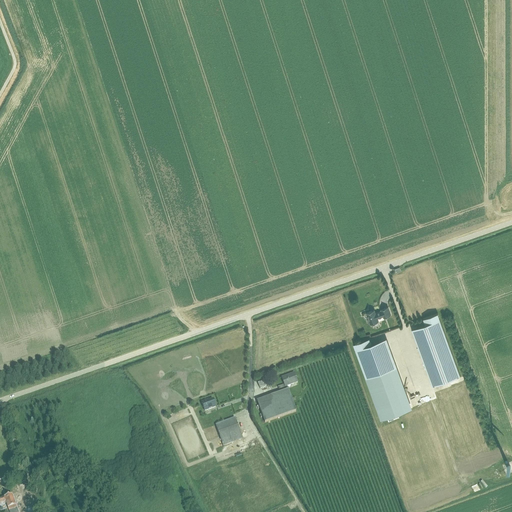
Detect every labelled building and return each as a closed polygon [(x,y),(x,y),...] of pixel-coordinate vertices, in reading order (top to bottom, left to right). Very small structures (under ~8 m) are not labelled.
[(370,323),(371,324),(379,321),(378,318),(383,316),(384,317),(391,315),(388,307),(381,309),(381,311),(376,313),(375,310),(367,313),(369,319),(368,319),(367,321),(368,323),(369,323),(370,323)] [(461,376),(438,313),(424,318),(426,324),(412,329),(432,386),(461,376)] [(369,338),(354,344),(366,378),(390,369),(380,340),(371,344),(369,338)] [(366,378),(381,419),(383,419),(405,410),(390,369),(366,378)] [(263,417),(265,423),(296,411),(287,386),(297,382),(294,373),(282,378),(284,385),(278,387),(280,393),(257,401),(259,406),(257,407),(258,410),(260,409),(262,414),(260,415),(261,418),(263,417)] [(205,411),(216,407),(213,400),(207,402),(206,401),(202,403),(205,411)] [(242,439),(235,418),(216,426),(223,446),(242,439)] [(240,511),(219,465),(207,470),(221,502),(229,499),(234,511),(232,511),(240,511)] [(197,476),(203,492),(209,489),(203,473),(197,476)] [(0,499),(0,504),(6,502),(9,511),(18,511),(12,495),(4,497),(4,498),(0,499)]
